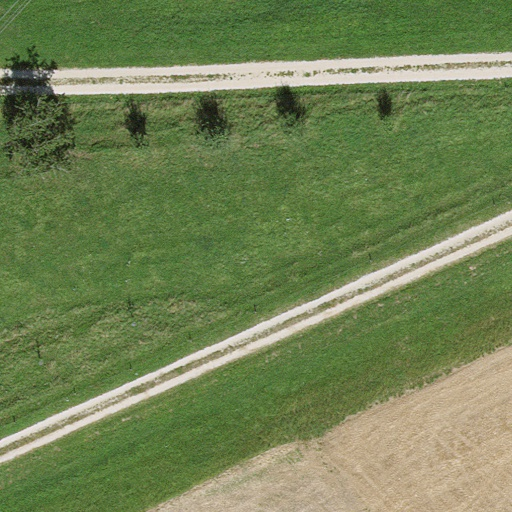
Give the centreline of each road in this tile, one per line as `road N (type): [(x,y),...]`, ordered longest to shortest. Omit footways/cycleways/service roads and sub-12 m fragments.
road 1 (track): [(511,219),(0,469)]
road 2 (track): [(0,61),(318,67),(511,58)]
